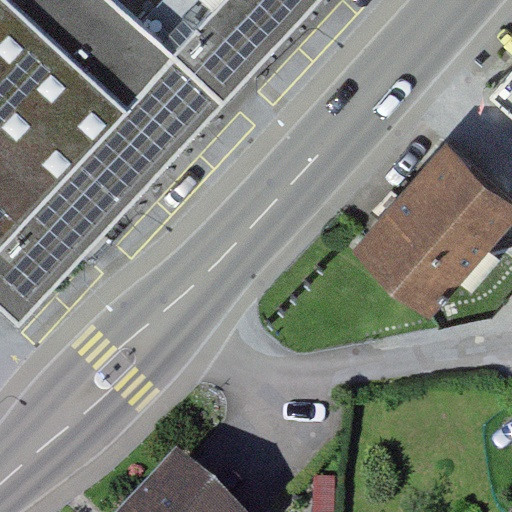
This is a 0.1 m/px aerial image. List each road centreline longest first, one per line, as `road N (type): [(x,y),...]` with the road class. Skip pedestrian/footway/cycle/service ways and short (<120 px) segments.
road 1 (primary): [(185,304),(454,0)]
road 2 (residential): [(185,304),(246,360),(284,377),(511,339)]
road 3 (primary): [(0,486),(185,304)]
